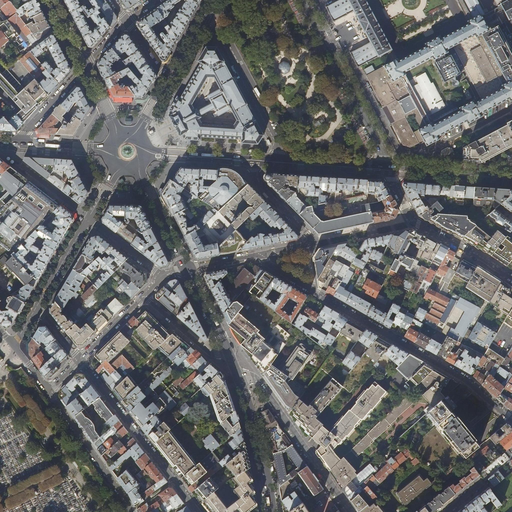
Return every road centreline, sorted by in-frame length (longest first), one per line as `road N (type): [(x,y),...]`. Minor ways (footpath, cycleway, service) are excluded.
road 1 (residential): [(251,256),(460,376),(511,418)]
road 2 (residential): [(199,511),(79,360)]
road 3 (residential): [(299,0),(386,166)]
road 4 (residential): [(27,363),(130,511)]
road 5 (residential): [(239,375),(262,386),(350,511)]
road 6 (residential): [(386,166),(409,219),(511,278)]
road 7 (residential): [(254,157),(256,180),(307,242),(251,256)]
road 8 (secondary): [(135,137),(216,0)]
road 9 (secondary): [(239,375),(270,511)]
road 10 (primary): [(386,166),(254,157)]
road 11 (primary): [(511,174),(386,166)]
